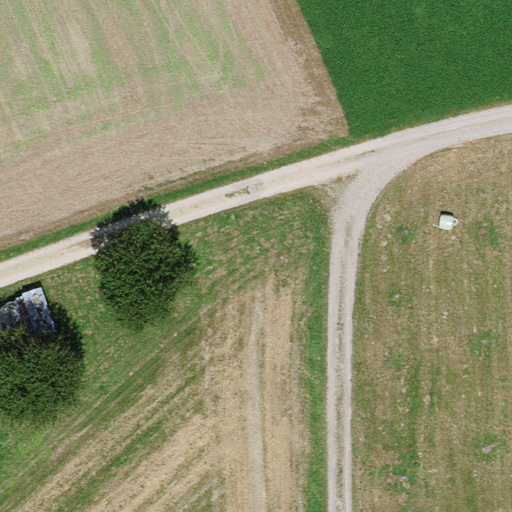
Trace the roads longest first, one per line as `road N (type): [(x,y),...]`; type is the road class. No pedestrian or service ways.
road 1 (track): [(511,120),(353,158),(0,277)]
road 2 (track): [(335,511),(337,262),(353,158)]
